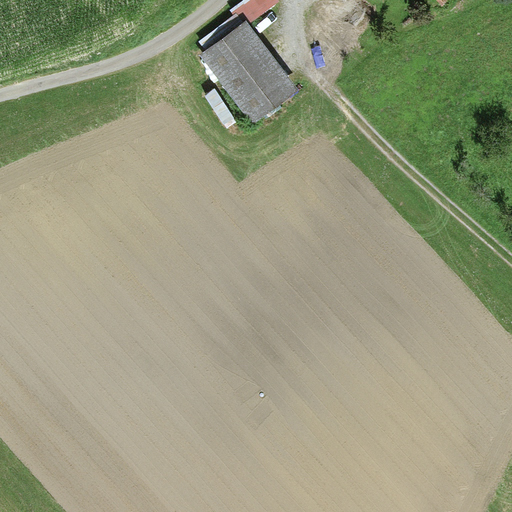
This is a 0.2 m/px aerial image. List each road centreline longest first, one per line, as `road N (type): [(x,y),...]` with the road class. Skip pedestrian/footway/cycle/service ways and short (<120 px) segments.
road 1 (track): [(293,0),(303,56),(394,164),(511,270)]
road 2 (residential): [(0,97),(136,55),(218,0)]
